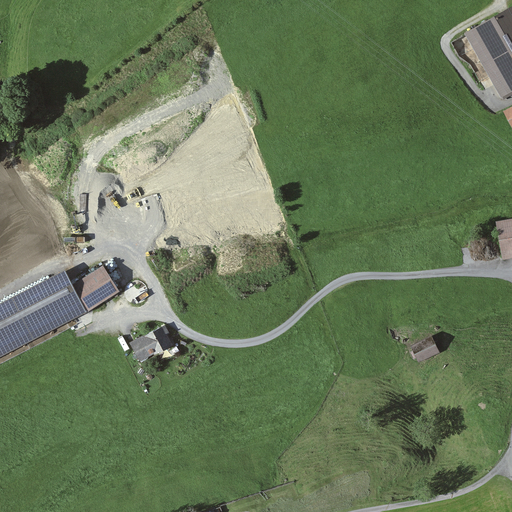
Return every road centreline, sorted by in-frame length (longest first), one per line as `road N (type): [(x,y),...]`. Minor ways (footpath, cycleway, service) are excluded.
road 1 (track): [(511,267),(358,275),(338,281),(284,330),(234,346),(107,309)]
road 2 (track): [(368,511),(438,498),(508,464)]
